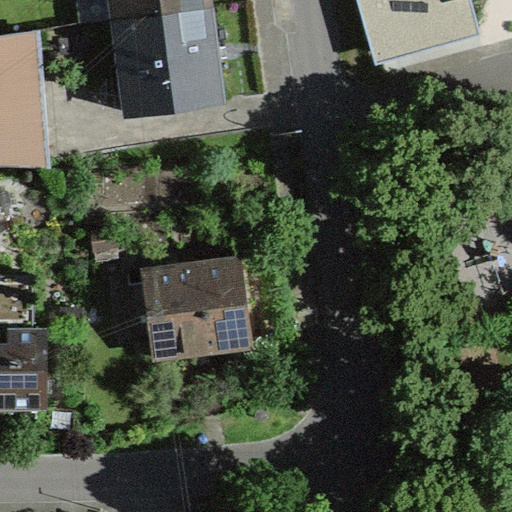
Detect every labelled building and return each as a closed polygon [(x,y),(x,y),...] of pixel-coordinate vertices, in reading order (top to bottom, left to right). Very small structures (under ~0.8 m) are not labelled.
[(207,0),(116,0),(118,16),(208,4),(207,0)] [(208,4),(118,16),(131,113),(220,102),(208,4)] [(35,29),(0,34),(0,164),(47,167),(35,29)] [(117,231),(93,232),(94,248),(118,247),(117,231)] [(238,259),(143,273),(155,355),(250,341),(238,259)] [(0,403),(42,404),(42,331),(30,331),(30,274),(0,273),(0,403)]
